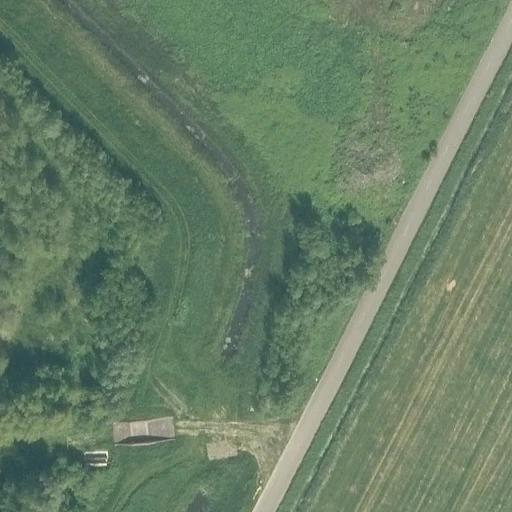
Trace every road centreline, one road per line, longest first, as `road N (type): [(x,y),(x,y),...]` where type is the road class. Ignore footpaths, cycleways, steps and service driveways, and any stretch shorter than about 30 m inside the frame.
road 1 (tertiary): [(264,511),(511,26)]
road 2 (track): [(0,448),(240,430),(297,447)]
